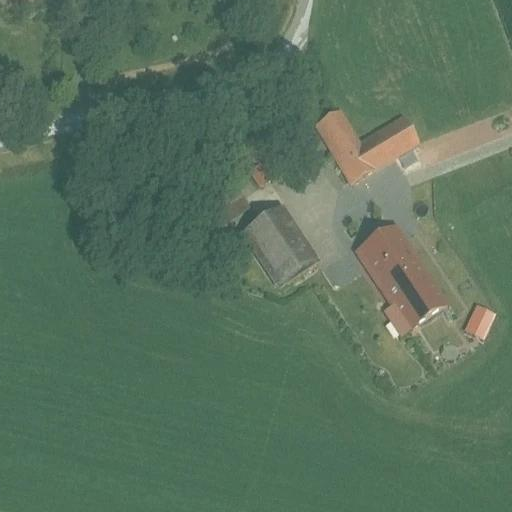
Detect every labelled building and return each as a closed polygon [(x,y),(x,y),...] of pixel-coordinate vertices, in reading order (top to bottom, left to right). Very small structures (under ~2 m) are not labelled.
[(51,0),(10,0),(17,10),(21,7),(27,16),(51,0)] [(342,161),(360,188),(427,145),(423,140),(410,119),(342,161)] [(454,174),(439,179),(444,190),(458,184),(454,174)] [(383,203),(334,233),(402,342),(451,312),(383,203)] [(322,273),(284,212),(252,232),(290,293),(322,273)] [(471,307),(459,335),(481,344),(493,317),(471,307)]
